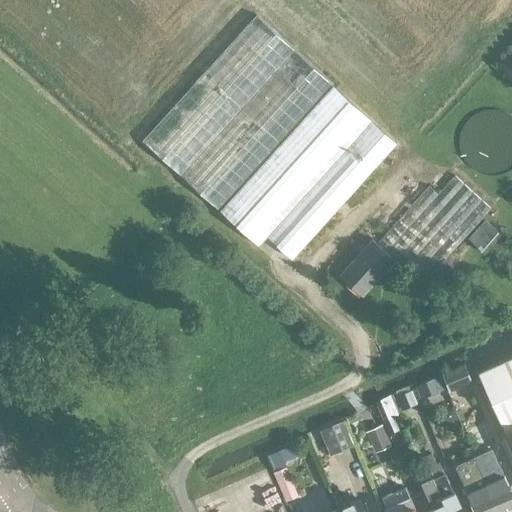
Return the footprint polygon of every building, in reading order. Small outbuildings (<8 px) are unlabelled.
[(320,74),(207,198),(259,245),(267,236),(293,258),(397,144),(392,140),(320,74)] [(503,173),(511,169),(511,168),(511,115),(503,111),(493,109),(484,110),(475,114),(468,120),(462,128),(460,137),(460,147),(462,156),(468,164),(475,170),(484,174),(493,175),(503,173)] [(425,279),(490,208),(453,175),(437,194),(428,185),(382,237),(425,279)] [(484,254),(501,235),(484,219),(467,238),(484,254)] [(364,296),(396,260),(371,238),(339,274),(364,296)] [(444,296),(460,278),(445,264),(429,282),(444,296)] [(511,355),(511,356),(476,372),(511,451),(511,355)] [(404,407),(474,379),(466,361),(397,390),(404,407)] [(345,421),(322,431),(332,453),(355,443),(345,421)] [(382,421),(367,429),(378,451),(393,444),(382,421)] [(511,492),(491,449),(473,457),(498,511),(511,506),(511,505),(511,492)] [(431,453),(423,457),(428,467),(433,479),(428,481),(442,511),(462,511),(445,474),(444,474),(438,462),(436,463),(431,453)] [(473,457),(455,465),(475,511),(497,511),(498,511),(473,457)] [(442,511),(428,481),(424,484),(433,503),(431,504),(433,509),(426,511),(442,511)] [(405,486),(382,496),(386,507),(388,511),(416,511),(414,507),(410,497),(405,486)] [(359,498),(336,508),(337,511),(370,511),(366,502),(362,504),(359,498)]
